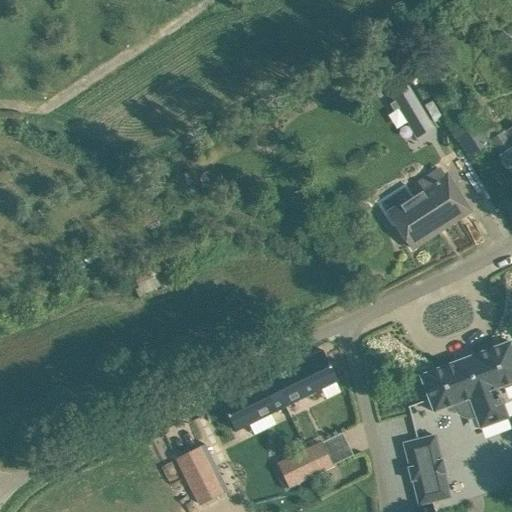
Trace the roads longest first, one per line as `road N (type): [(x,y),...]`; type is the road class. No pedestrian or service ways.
road 1 (unclassified): [(0,487),(131,410),(337,323)]
road 2 (unclassified): [(385,511),(375,417),(337,323)]
road 3 (unclassified): [(337,323),(511,247)]
